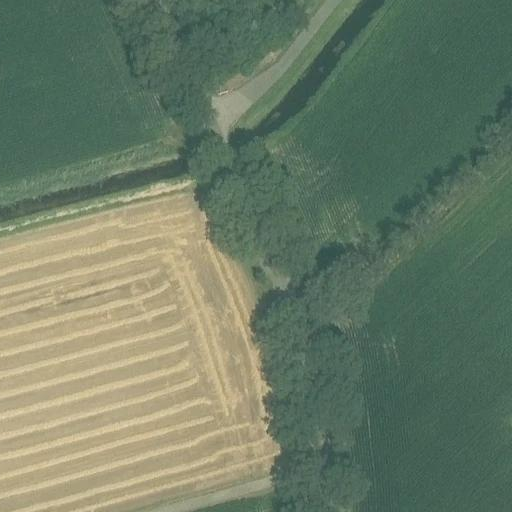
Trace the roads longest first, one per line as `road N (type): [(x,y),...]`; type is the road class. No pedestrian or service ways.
road 1 (unclassified): [(324,466),(313,393),(280,284),(152,0)]
road 2 (unclassified): [(154,511),(324,466)]
